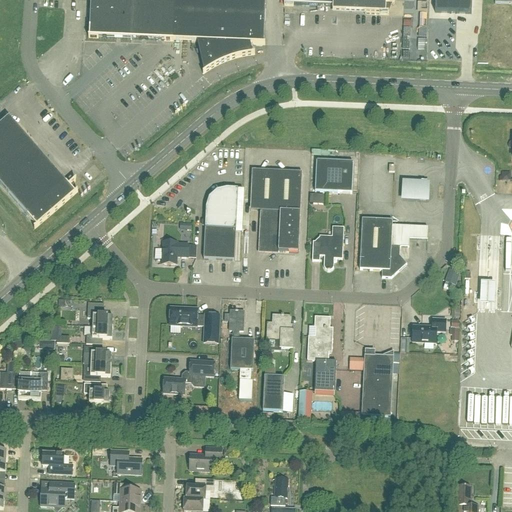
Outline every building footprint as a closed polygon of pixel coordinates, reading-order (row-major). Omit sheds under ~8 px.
[(246,58),(255,57),(255,56),(252,56),(250,46),(265,47),(265,46),(264,46),(265,0),(90,0),(90,29),(89,29),(89,39),(88,39),(88,40),(197,44),(204,75),(203,76),(206,74),(209,72),(214,69),(216,68),(219,67),(224,64),(227,63),(235,60),(242,59),(246,58)] [(284,8),(333,10),(333,15),(388,17),(388,16),(386,16),(386,6),(394,6),(394,5),(386,5),(386,1),(376,1),(375,0),(285,0),(285,7),(284,7),(284,8)] [(471,16),(472,0),(435,0),(435,15),(471,16)] [(0,181),(35,150),(9,120),(0,127),(0,181)] [(0,186),(28,218),(66,185),(35,150),(0,181),(0,186)] [(352,196),(353,165),(316,163),(315,194),(352,196)] [(299,255),(302,175),(252,173),(251,203),(261,204),(259,245),(266,254),(299,255)] [(66,185),(28,218),(28,219),(36,229),(34,231),(78,194),(77,193),(75,195),(66,185)] [(427,207),(428,188),(400,186),(399,205),(427,207)] [(241,263),(244,192),(227,192),(217,194),(210,201),(206,210),(206,221),(204,262),(241,263)] [(409,250),(409,242),(427,242),(428,230),(398,229),(392,228),(393,223),(362,222),(360,272),(382,273),(382,280),(391,281),(407,267),(399,259),(400,250),(409,250)] [(313,244),(312,264),(320,264),(320,259),(324,259),(324,269),(325,272),(327,273),(330,273),(332,272),(334,270),(334,262),(342,262),(344,230),(332,230),(332,239),(328,239),(320,239),(320,242),(317,245),(313,244)] [(188,261),(189,247),(178,246),(178,245),(163,245),(162,267),(177,268),(177,260),(188,261)] [(450,272),(447,281),(456,284),(459,275),(450,272)] [(477,305),(491,305),(491,284),(477,284),(477,305)] [(93,330),(113,331),(113,319),(104,319),(104,307),(88,306),(87,321),(93,322),(93,330)] [(205,322),(197,321),(198,312),(170,311),(170,328),(171,328),(180,328),(197,329),(205,329),(204,346),(218,346),(219,318),(205,318),(205,322)] [(243,334),(244,314),(230,314),(230,317),(225,317),(224,324),(230,324),(229,333),(233,334),(233,342),(232,341),(230,372),(240,372),(239,382),(240,382),(239,402),(252,403),(252,383),(251,383),(251,373),(253,373),(254,343),(239,342),(239,334),(243,334)] [(293,351),(293,333),(290,333),(291,319),(273,318),(272,326),(267,326),(266,351),(268,353),(281,354),(281,351),(293,351)] [(332,355),(333,334),(330,331),(330,320),(315,320),(314,330),(314,331),(315,331),(316,331),(315,339),(308,339),(307,363),(316,364),(314,394),(335,395),(336,364),(328,364),(329,355),(332,355)] [(445,335),(446,323),(433,322),(432,330),(413,329),(412,345),(436,346),(436,334),(445,335)] [(112,342),(113,331),(93,330),(92,337),(87,338),(86,347),(102,348),(103,342),(112,342)] [(407,340),(400,339),(398,357),(405,358),(407,340)] [(84,358),(83,367),(85,367),(91,367),(111,368),(111,357),(102,356),(102,350),(84,349),(84,358)] [(361,418),(390,420),(394,355),(383,359),(364,358),(361,418)] [(18,402),(30,403),(31,375),(20,374),(19,377),(14,376),(14,364),(7,364),(7,376),(6,392),(19,393),(18,402)] [(164,381),(163,396),(184,398),(185,385),(191,386),(194,390),(204,391),(205,380),(213,380),(214,365),(204,364),(190,364),(190,375),(186,375),(182,378),(182,382),(164,381)] [(101,379),(110,380),(111,368),(91,367),(85,367),(84,385),(101,385),(101,379)] [(31,375),(30,403),(41,403),(41,394),(48,394),(48,376),(31,375)] [(283,414),(284,380),(265,379),(263,413),(283,414)] [(109,406),(110,395),(100,394),(100,387),(84,387),(84,396),(89,398),(89,405),(109,406)] [(225,393),(227,399),(234,397),(232,391),(225,393)] [(221,466),(222,452),(206,451),(206,458),(190,457),(189,474),(211,475),(212,466),(221,466)] [(233,451),(224,451),(224,459),(233,459),(233,451)] [(72,478),(73,468),(64,467),(64,457),(52,457),(52,455),(43,454),(41,456),(41,463),(43,463),(43,470),(52,470),(51,477),(72,478)] [(141,478),(142,462),(129,461),(129,454),(111,454),(111,468),(118,469),(117,477),(141,478)] [(287,501),(288,482),(275,481),(274,500),(271,500),(270,508),(277,508),(284,509),(285,500),(287,501)] [(203,502),(205,502),(205,494),(214,494),(214,482),(199,482),(199,489),(187,488),(186,501),(203,502)] [(74,502),(75,487),(52,486),(52,492),(42,491),(41,509),(50,510),(52,508),(55,511),(60,511),(62,510),(65,510),(65,501),(74,502)] [(120,504),(140,505),(141,493),(127,493),(128,487),(129,487),(114,486),(113,498),(120,498),(120,504)] [(477,511),(478,509),(471,509),(471,491),(469,491),(469,489),(458,488),(456,511),(477,511)] [(186,501),(184,501),(183,511),(202,511),(203,502),(186,501)]
